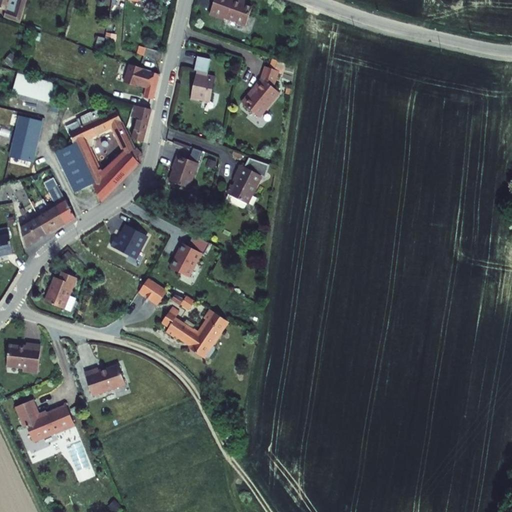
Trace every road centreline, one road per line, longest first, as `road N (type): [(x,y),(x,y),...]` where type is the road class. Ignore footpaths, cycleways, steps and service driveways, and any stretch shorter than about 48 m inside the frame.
road 1 (residential): [(10,305),(49,249),(140,180),(186,0)]
road 2 (track): [(115,340),(180,374),(269,511)]
road 3 (residential): [(316,0),(511,51)]
